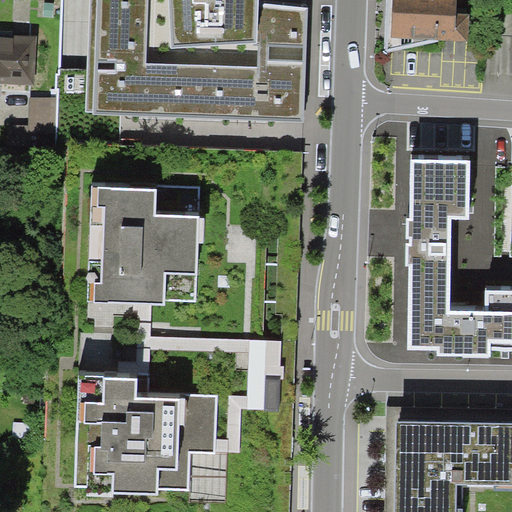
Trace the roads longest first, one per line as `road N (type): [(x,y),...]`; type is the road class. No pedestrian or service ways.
road 1 (tertiary): [(333,373),(346,101)]
road 2 (residential): [(333,373),(511,379)]
road 3 (residential): [(346,101),(511,112)]
road 4 (tertiary): [(327,511),(333,373)]
